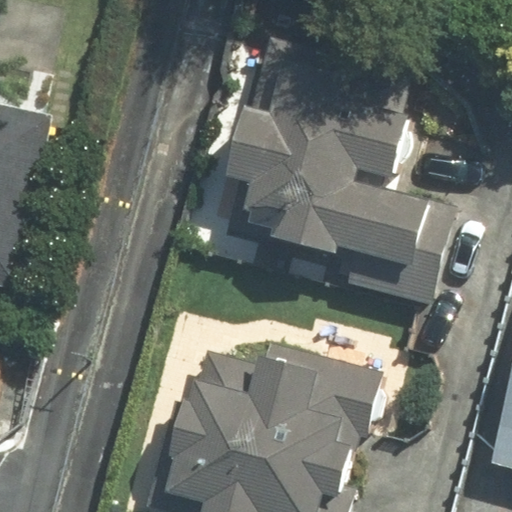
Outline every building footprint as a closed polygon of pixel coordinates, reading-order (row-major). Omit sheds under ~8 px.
[(429,64),(292,33),(260,172),(281,177),(268,232),(365,254),(359,277),(457,299),(482,192),(434,181),(450,112),(420,105),(429,64)] [(0,276),(47,285),(81,109),(0,93),(0,276)] [(0,444),(24,446),(31,341),(0,339),(0,444)] [(223,347),(199,478),(238,485),(232,511),(366,511),(372,486),(389,489),(413,363),(295,340),(291,360),(223,347)] [(511,381),(486,479),(511,485),(511,381)]
